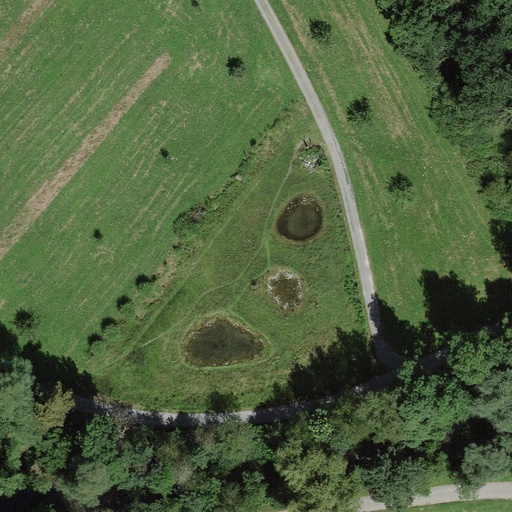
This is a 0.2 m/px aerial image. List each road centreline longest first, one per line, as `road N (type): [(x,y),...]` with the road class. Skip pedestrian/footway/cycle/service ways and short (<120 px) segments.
road 1 (track): [(511,320),(390,386),(229,424),(0,386)]
road 2 (track): [(255,0),(339,148),(373,289),(385,387)]
road 3 (track): [(345,511),(511,498)]
